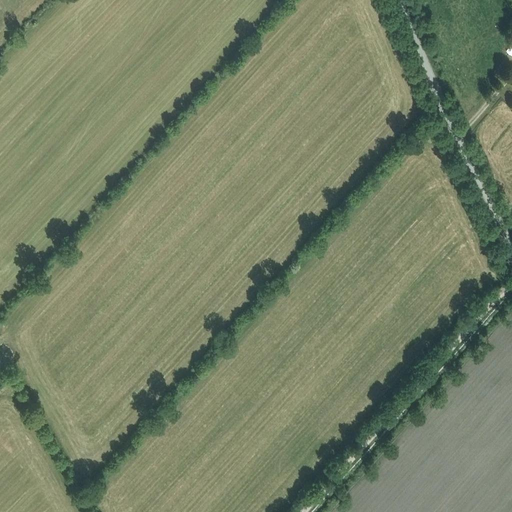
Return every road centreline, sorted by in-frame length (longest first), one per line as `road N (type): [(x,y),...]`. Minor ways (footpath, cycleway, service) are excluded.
road 1 (track): [(298,511),(511,279)]
road 2 (tertiary): [(511,253),(398,0)]
